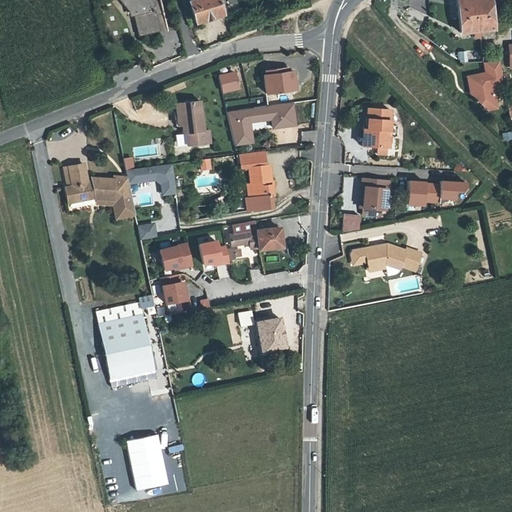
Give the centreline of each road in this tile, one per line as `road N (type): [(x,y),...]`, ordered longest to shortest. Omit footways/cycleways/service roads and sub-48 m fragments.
road 1 (residential): [(310,511),(323,44)]
road 2 (residential): [(0,140),(241,46),(323,44)]
road 3 (unknown): [(35,126),(97,389)]
